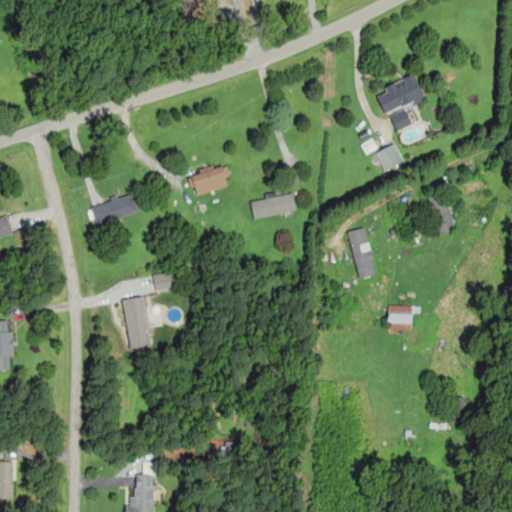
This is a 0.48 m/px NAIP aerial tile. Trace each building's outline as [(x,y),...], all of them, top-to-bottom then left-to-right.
[(375,91),(393,131),(412,123),(405,108),(425,98),(414,73),(375,91)] [(383,171),(403,163),(389,131),(374,138),(379,149),(374,151),(383,171)] [(194,197),(232,184),(223,160),(186,173),(194,197)] [(426,190),(435,234),(454,229),(445,186),(426,190)] [(97,225),(138,210),(131,190),(90,205),(97,225)] [(253,218),(296,209),(292,190),(249,199),(253,218)] [(0,238),(13,235),(7,216),(0,217),(0,238)] [(365,226),(347,230),(358,277),(376,273),(365,226)] [(175,286),(171,269),(152,274),(155,290),(175,286)] [(122,298),(129,350),(151,347),(143,295),(122,298)] [(411,328),(411,305),(387,305),(387,328),(411,328)] [(0,368),(12,368),(12,319),(0,319),(0,368)] [(446,421),(461,423),(464,398),(450,395),(446,421)] [(13,461),(0,461),(0,498),(13,498),(13,461)] [(152,511),(152,473),(135,473),(135,496),(125,496),(125,511),(152,511)]
